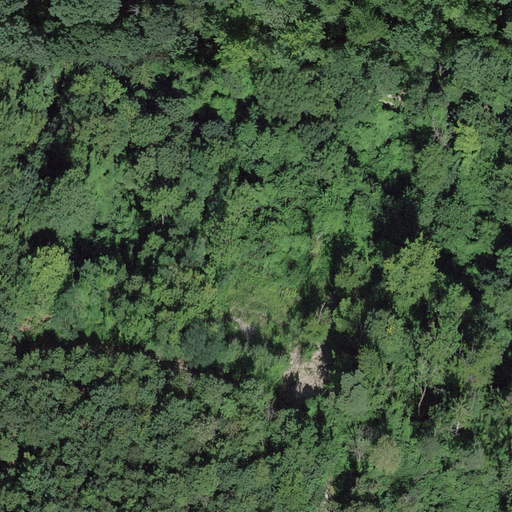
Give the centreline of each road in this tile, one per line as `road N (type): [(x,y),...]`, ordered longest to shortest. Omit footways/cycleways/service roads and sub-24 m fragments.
road 1 (track): [(121,0),(336,93),(511,132)]
road 2 (track): [(321,511),(319,486),(290,433),(215,390),(112,360),(0,392)]
